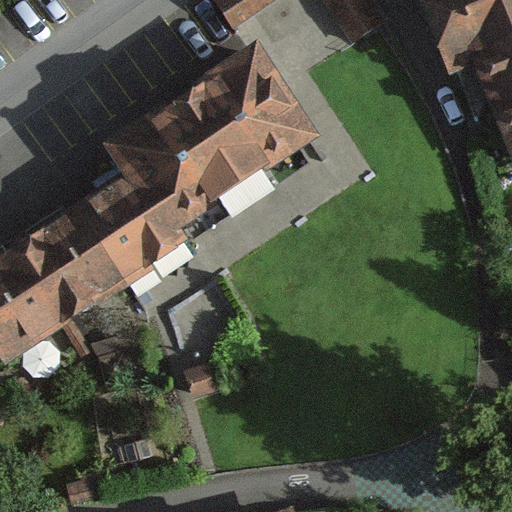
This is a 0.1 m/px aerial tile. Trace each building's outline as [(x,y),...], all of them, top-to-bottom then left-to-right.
[(215,0),(237,33),(288,0),(327,0),(355,42),(383,23),(368,0),(215,0)] [(477,58),(511,44),(511,0),(428,0),(455,67),(477,58)] [(511,44),(477,58),(511,145),(511,44)] [(156,191),(177,223),(308,137),(254,56),(112,150),(132,181),(144,199),(156,191)] [(132,181),(81,215),(124,281),(188,240),(177,223),(156,191),(144,199),(132,181)] [(63,321),(124,281),(81,215),(19,255),(63,321)] [(63,321),(19,255),(0,267),(0,347),(7,358),(63,321)]
